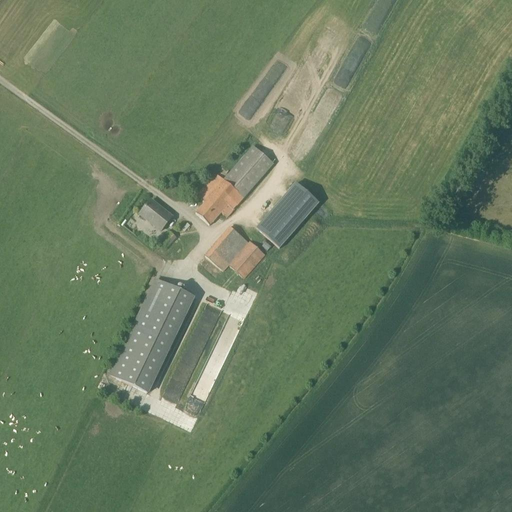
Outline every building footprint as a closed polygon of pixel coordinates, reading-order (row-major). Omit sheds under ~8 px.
[(24,63),(37,73),(48,58),(35,48),(24,63)] [(195,214),(209,227),(221,214),(227,219),(273,165),(253,147),(224,181),(216,174),(198,195),(206,202),(195,214)] [(319,197),(294,181),(262,232),(287,248),(319,197)] [(161,232),(172,218),(151,201),(139,215),(161,232)] [(242,279),(257,262),(264,255),(249,243),(248,244),(230,228),(204,257),(223,273),(229,267),(242,279)] [(159,241),(168,249),(177,238),(168,231),(159,241)] [(184,294),(176,290),(157,280),(143,310),(111,377),(128,385),(132,387),(138,389),(148,395),(195,299),(184,294)]
